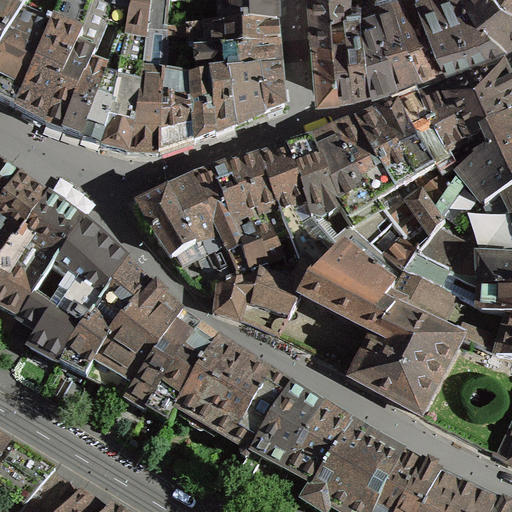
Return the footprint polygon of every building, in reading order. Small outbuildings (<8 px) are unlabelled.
[(11,14),(1,9),(6,0),(0,0),(0,52),(20,14),(23,8),(16,5),(11,14)] [(56,0),(51,0),(42,24),(20,14),(0,52),(0,102),(15,110),(52,23),(60,1),(56,0)] [(60,0),(60,1),(52,23),(15,110),(23,114),(45,126),(93,0),(60,0)] [(93,0),(45,126),(52,128),(63,133),(90,66),(107,25),(108,23),(114,0),(93,0)] [(151,0),(133,0),(126,34),(127,38),(128,40),(121,66),(117,81),(107,122),(101,147),(114,151),(127,154),(132,127),(140,85),(142,72),(143,69),(146,41),(151,0)] [(126,34),(133,0),(114,0),(108,23),(120,28),(118,33),(120,38),(121,36),(127,38),(126,34)] [(167,29),(169,0),(151,0),(146,41),(143,69),(142,72),(140,85),(132,127),(127,154),(137,155),(159,156),(158,149),(164,72),(167,37),(167,29)] [(169,0),(167,29),(186,28),(186,0),(169,0)] [(275,0),(221,0),(224,26),(277,24),(275,0)] [(358,0),(347,1),(342,2),(344,16),(354,86),(360,84),(372,80),(359,0),(358,0)] [(359,0),(372,80),(381,77),(388,74),(395,72),(395,74),(396,73),(376,0),(359,0)] [(419,65),(420,65),(393,0),(376,0),(396,73),(397,73),(404,70),(419,64),(419,65)] [(434,59),(408,0),(393,0),(420,65),(421,64),(421,63),(426,61),(434,59)] [(408,0),(434,59),(439,58),(447,55),(423,0),(408,0)] [(466,0),(423,0),(447,55),(454,52),(482,42),(490,39),(466,0)] [(496,36),(506,30),(479,0),(466,0),(490,39),(496,36)] [(511,0),(479,0),(506,30),(511,26),(511,0)] [(312,32),(331,29),(330,18),(329,4),(310,6),(311,13),(312,32)] [(354,86),(344,16),(330,18),(331,29),(333,45),(338,89),(344,88),(354,86)] [(236,50),(278,46),(277,30),(277,24),(224,26),(188,27),(188,37),(187,48),(194,51),(236,50)] [(188,37),(188,27),(186,28),(167,29),(167,37),(188,37)] [(313,50),(333,45),(331,29),(312,32),(312,36),(313,48),(313,50)] [(106,72),(81,140),(89,143),(101,147),(107,122),(117,81),(121,66),(128,40),(127,38),(121,36),(120,38),(106,72)] [(314,56),(317,92),(324,91),(337,89),(338,89),(333,45),(313,50),(314,56)] [(258,72),(280,69),(279,52),(278,46),(236,50),(239,75),(258,72)] [(226,76),(234,129),(242,125),(264,115),(258,72),(239,75),(236,50),(194,51),(197,78),(208,77),(226,76)] [(90,66),(63,133),(71,136),(81,140),(106,72),(90,66)] [(469,144),(470,143),(474,150),(464,157),(459,149),(448,156),(451,162),(453,161),(461,174),(478,161),(477,159),(490,152),(482,134),(511,119),(511,89),(503,72),(502,68),(498,70),(455,86),(439,92),(469,144)] [(264,115),(284,108),(281,81),(280,69),(258,72),(264,115)] [(158,149),(159,156),(175,151),(194,144),(189,79),(167,75),(167,73),(164,72),(158,149)] [(210,105),(215,137),(224,133),(234,129),(226,76),(208,77),(212,104),(210,105)] [(189,79),(194,144),(204,141),(215,137),(210,105),(212,104),(208,77),(197,78),(189,79)] [(412,101),(430,130),(448,156),(459,149),(469,144),(439,92),(422,98),(412,101)] [(451,162),(448,156),(430,130),(412,101),(402,105),(397,107),(435,171),(439,179),(452,188),(462,175),(461,174),(453,161),(451,162)] [(452,188),(439,179),(428,189),(421,178),(435,171),(397,107),(381,113),(375,115),(415,181),(435,211),(452,188)] [(361,122),(355,124),(379,165),(396,192),(415,181),(375,115),(361,122)] [(481,260),(459,260),(428,244),(418,256),(417,258),(457,277),(478,287),(481,287),(501,291),(511,290),(511,119),(482,134),(490,152),(477,159),(478,161),(461,174),(462,175),(452,188),(435,211),(441,219),(466,184),(485,207),(505,197),(511,216),(511,269),(481,267),(481,260)] [(341,130),(335,132),(389,219),(404,239),(418,256),(428,244),(430,241),(396,192),(379,165),(355,124),(341,130)] [(378,228),(389,219),(335,132),(318,139),(312,142),(341,202),(338,204),(342,210),(351,224),(356,230),(356,231),(370,245),(382,234),(378,228)] [(338,204),(341,202),(312,142),(293,147),(285,149),(309,202),(314,216),(325,210),(329,218),(342,210),(338,204)] [(326,264),(341,248),(332,239),(314,216),(299,224),(292,209),(309,202),(285,149),(266,156),(258,159),(300,260),(298,260),(300,265),(307,264),(315,270),(320,274),(328,265),(326,264)] [(225,169),(271,274),(300,265),(298,260),(300,260),(258,159),(234,167),(225,169)] [(0,208),(21,180),(11,172),(5,169),(0,176),(0,208)] [(250,269),(254,279),(271,274),(225,169),(216,173),(210,175),(229,218),(228,218),(241,249),(250,269)] [(228,218),(229,218),(210,175),(199,179),(193,181),(228,254),(241,249),(228,218)] [(30,186),(21,180),(0,208),(0,263),(11,247),(16,244),(48,201),(30,186)] [(210,294),(239,284),(235,268),(228,254),(193,181),(174,189),(166,192),(194,245),(171,259),(178,268),(190,283),(209,294),(210,294)] [(430,241),(444,224),(441,219),(435,211),(415,181),(396,192),(430,241)] [(194,245),(166,192),(144,203),(136,206),(171,259),(194,245)] [(16,244),(11,247),(0,263),(0,311),(17,321),(82,225),(57,207),(48,201),(16,244)] [(384,257),(370,245),(356,231),(356,230),(351,224),(332,239),(341,248),(342,247),(394,289),(404,274),(384,257)] [(105,299),(127,265),(107,246),(100,240),(82,225),(17,321),(32,331),(37,334),(28,347),(60,365),(93,316),(105,299)] [(480,298),(453,285),(457,277),(417,258),(418,256),(404,239),(384,257),(404,274),(451,294),(479,309),(509,316),(511,316),(511,290),(501,291),(481,287),(480,298)] [(375,336),(391,308),(384,304),(395,290),(394,289),(342,247),(341,248),(326,264),(328,265),(320,274),(315,270),(303,290),(302,298),(302,299),(302,300),(302,301),(303,302),(304,301),(305,300),(325,311),(325,313),(327,314),(328,313),(348,322),(348,323),(348,324),(349,325),(350,325),(351,324),(371,335),(372,336),(373,337),(375,336)] [(307,264),(300,265),(271,274),(254,279),(239,284),(210,294),(219,298),(218,306),(217,314),(239,321),(245,305),(287,317),(287,318),(289,320),(302,298),(303,290),(315,270),(307,264)] [(105,299),(93,316),(113,332),(122,319),(128,315),(150,287),(135,272),(127,265),(105,299)] [(407,298),(401,314),(400,315),(462,341),(497,355),(500,342),(484,335),(486,329),(444,310),(451,294),(404,274),(394,289),(395,290),(407,298)] [(125,400),(132,388),(182,316),(158,294),(150,287),(128,315),(122,319),(113,332),(106,343),(107,343),(86,379),(97,385),(125,400)] [(462,341),(400,315),(401,314),(391,308),(375,336),(352,379),(367,387),(421,417),(462,341)] [(107,343),(106,343),(113,332),(93,316),(60,365),(68,370),(86,379),(107,343)] [(187,320),(182,316),(132,388),(125,400),(130,403),(146,412),(147,410),(154,399),(200,329),(187,320)] [(511,316),(509,316),(500,342),(497,355),(499,355),(511,357),(511,316)] [(151,413),(169,424),(177,410),(176,410),(218,342),(205,332),(200,329),(154,399),(147,410),(151,413)] [(244,450),(241,455),(242,458),(245,461),(246,460),(248,461),(251,454),(291,389),(235,353),(218,342),(176,410),(177,410),(195,421),(244,450)] [(300,394),(291,389),(251,454),(248,461),(240,473),(250,479),(271,492),(282,473),(321,408),(300,394)] [(361,432),(321,408),(282,473),(311,490),(303,503),(309,508),(316,511),(329,511),(330,511),(376,511),(403,456),(361,432)] [(511,465),(511,429),(498,459),(511,465)] [(0,443),(0,492),(24,509),(51,478),(53,475),(6,445),(4,447),(0,443)] [(399,511),(422,466),(409,460),(403,456),(376,511),(399,511)] [(428,469),(422,466),(399,511),(420,511),(440,476),(428,469)] [(490,511),(495,503),(470,491),(459,485),(440,476),(420,511),(490,511)] [(51,478),(24,509),(21,511),(64,511),(78,498),(57,482),(51,478)] [(95,511),(83,503),(78,498),(64,511),(95,511)] [(511,511),(511,509),(504,507),(495,503),(490,511),(511,511)]
